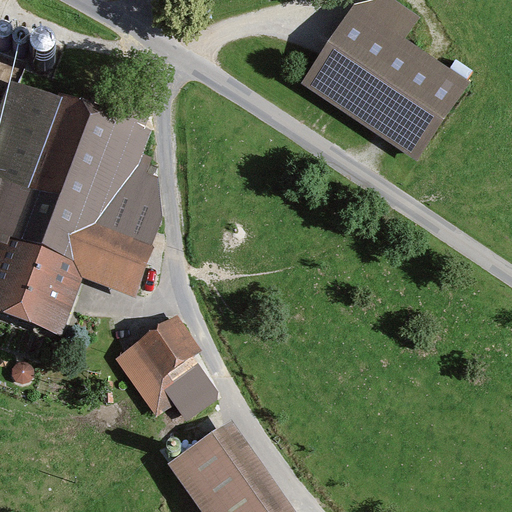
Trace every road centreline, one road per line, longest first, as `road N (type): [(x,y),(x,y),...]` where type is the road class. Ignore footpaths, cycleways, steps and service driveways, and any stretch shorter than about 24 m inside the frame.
road 1 (track): [(340,0),(168,58),(171,213),(186,293),(222,375),(313,511)]
road 2 (unclassified): [(511,278),(133,37)]
